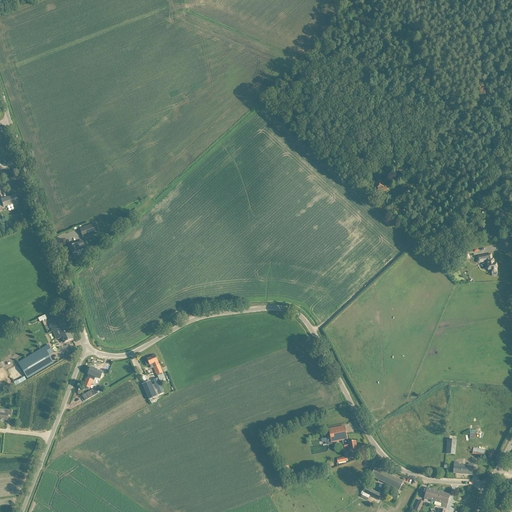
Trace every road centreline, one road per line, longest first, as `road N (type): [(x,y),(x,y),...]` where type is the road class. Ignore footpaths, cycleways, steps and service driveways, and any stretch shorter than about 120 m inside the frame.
road 1 (unclassified): [(486,489),(419,478),(385,459),(313,331),(290,310),(208,315),(120,356),(85,350)]
road 2 (unclassified): [(85,350),(0,82)]
road 3 (track): [(313,331),(493,169)]
road 4 (track): [(493,169),(370,0)]
road 5 (unclassified): [(22,511),(85,350)]
road 6 (unclassified): [(511,261),(496,185),(511,118)]
